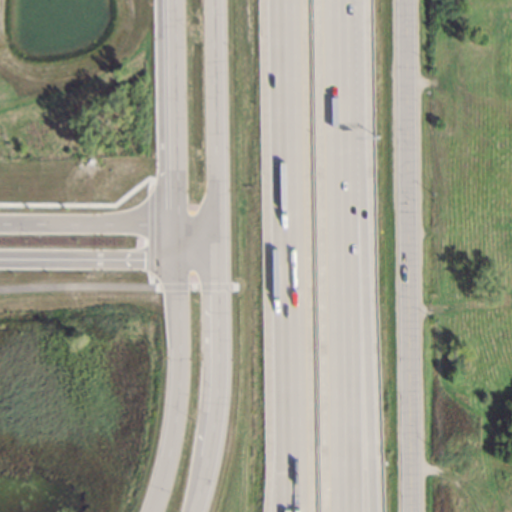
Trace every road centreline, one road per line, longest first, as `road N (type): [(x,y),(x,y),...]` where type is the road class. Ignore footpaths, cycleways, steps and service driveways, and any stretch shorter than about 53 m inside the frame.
road 1 (motorway): [(364,511),(352,0)]
road 2 (tertiary): [(409,0),(416,511)]
road 3 (motorway): [(287,0),(290,452)]
road 4 (secondary): [(176,224),(178,405),(153,511)]
road 5 (secondary): [(196,511),(219,378),(217,224)]
road 6 (secondary): [(217,224),(212,0)]
road 7 (secondary): [(172,0),(176,224)]
road 8 (residential): [(0,259),(218,260)]
road 9 (residential): [(217,224),(0,224)]
